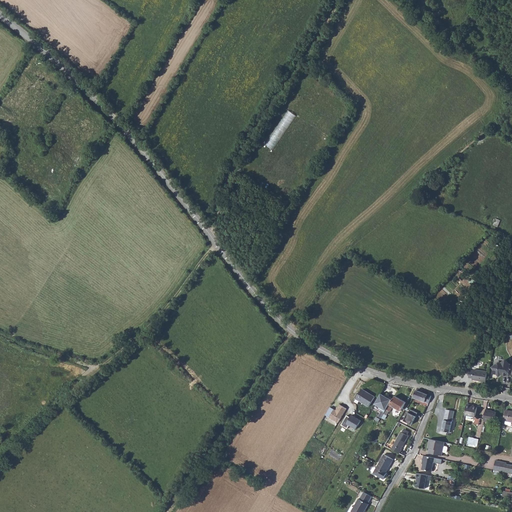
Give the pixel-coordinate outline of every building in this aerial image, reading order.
[(54,188),(63,172),(53,167),(44,183),(54,188)] [(506,374),(510,375),(511,364),(510,364),(510,361),(505,361),(504,363),(499,362),(493,366),(496,369),(495,372),(498,373),(500,376),(503,374),(503,372),(506,372),(506,374)] [(488,382),(490,372),(476,369),(476,371),(472,370),(471,378),(475,378),(475,380),(488,382)] [(376,397),(363,389),(355,402),(359,404),(360,401),(370,407),(376,397)] [(414,398),(429,404),(432,396),(416,391),(414,398)] [(386,397),(381,394),(375,405),(380,407),(378,410),(381,411),(378,417),(381,418),(381,417),(389,404),(392,399),(387,396),(386,397)] [(384,413),(381,417),(385,420),(386,418),(385,418),(389,411),(390,412),(393,407),(401,411),(406,402),(395,396),(390,405),(389,404),(384,413)] [(330,407),(325,415),(338,422),(346,408),(339,404),(335,410),(330,407)] [(468,404),(466,415),(476,417),(478,407),(472,406),(472,405),(468,404)] [(412,424),(418,413),(410,408),(404,420),(412,424)] [(486,409),(484,420),(493,422),(495,412),(490,411),(490,410),(486,409)] [(447,410),(442,431),(450,433),(455,412),(447,410)] [(351,418),(348,416),(342,426),(348,429),(350,426),(356,430),(361,421),(352,416),(351,418)] [(402,433),(391,450),(399,455),(401,451),(409,438),(408,437),(403,434),(402,433)] [(478,447),(479,438),(469,436),(468,445),(478,447)] [(429,439),(428,446),(431,447),(430,453),(442,456),(443,452),(446,453),(447,452),(448,448),(447,447),(444,446),(445,442),(429,439)] [(372,473),(375,475),(382,479),(386,473),(385,472),(388,465),(390,466),(393,459),(384,454),(376,468),(375,468),(373,469),(372,471),(372,473)] [(442,459),(424,456),(423,460),(424,460),(422,469),(432,471),(434,462),(441,463),(442,459)] [(511,464),(496,461),(494,470),(511,473),(511,464)] [(418,478),(416,486),(425,488),(427,479),(431,480),(432,476),(418,473),(417,477),(418,478)] [(359,499),(358,499),(353,507),(351,506),(350,508),(347,511),(362,511),(367,504),(371,496),(363,492),(359,499)]
